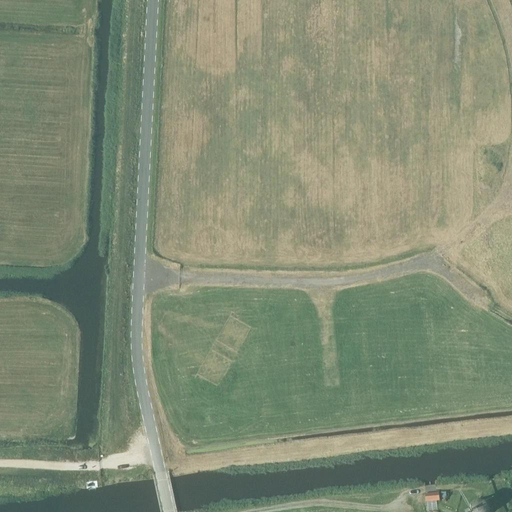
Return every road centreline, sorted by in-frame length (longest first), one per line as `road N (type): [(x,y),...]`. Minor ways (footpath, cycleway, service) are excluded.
road 1 (track): [(138,272),(321,283),(399,269),(430,261),(466,237),(511,187)]
road 2 (track): [(465,489),(406,493),(390,508),(307,502),(251,511)]
